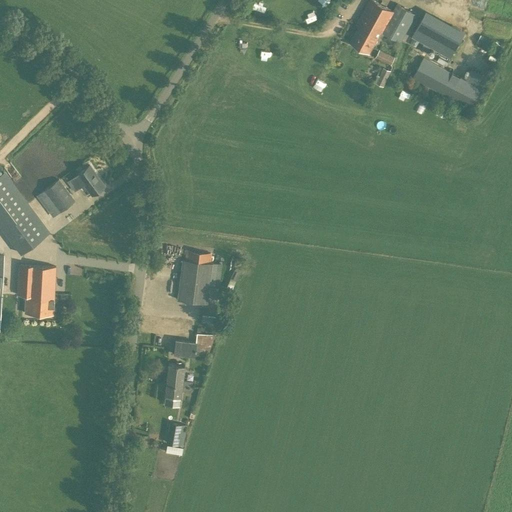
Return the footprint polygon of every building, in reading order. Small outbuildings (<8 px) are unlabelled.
[(400,42),(416,14),(397,4),(393,11),(373,0),(369,0),(356,25),(359,26),(350,43),(369,53),(381,32),(400,42)] [(450,58),(465,32),(427,10),(411,37),(450,58)] [(391,65),(395,57),(380,49),(375,58),(391,65)] [(472,111),(483,90),(423,57),(412,78),(472,111)] [(388,78),(391,71),(383,67),(380,74),(388,78)] [(92,195),(104,185),(89,165),(68,181),(75,190),(83,184),(92,195)] [(53,217),(75,201),(59,179),(36,196),(53,217)] [(20,253),(48,232),(17,190),(0,203),(0,214),(8,225),(2,229),(20,253)] [(218,289),(221,264),(209,263),(211,253),(187,249),(185,259),(181,259),(177,299),(207,304),(208,298),(216,299),(218,289)] [(53,314),(56,266),(20,264),(18,295),(26,295),(25,312),(53,314)] [(202,322),(214,323),(215,316),(202,315),(202,322)] [(197,333),(196,341),(174,339),(173,354),(195,357),(195,355),(208,356),(215,336),(197,333)] [(168,363),(166,384),(191,387),(192,381),(182,380),(184,365),(168,363)] [(191,387),(166,384),(165,395),(165,401),(178,403),(179,396),(180,396),(181,390),(191,391),(191,387)] [(169,422),(166,442),(183,445),(186,425),(169,422)] [(183,453),(183,446),(167,444),(167,451),(183,453)]
